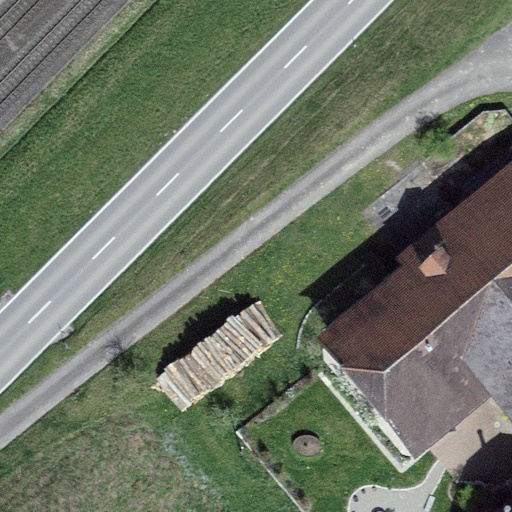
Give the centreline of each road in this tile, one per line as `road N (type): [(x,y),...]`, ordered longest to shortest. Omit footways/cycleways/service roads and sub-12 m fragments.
road 1 (residential): [(0,434),(388,130),(511,62)]
road 2 (secondary): [(353,0),(0,351)]
